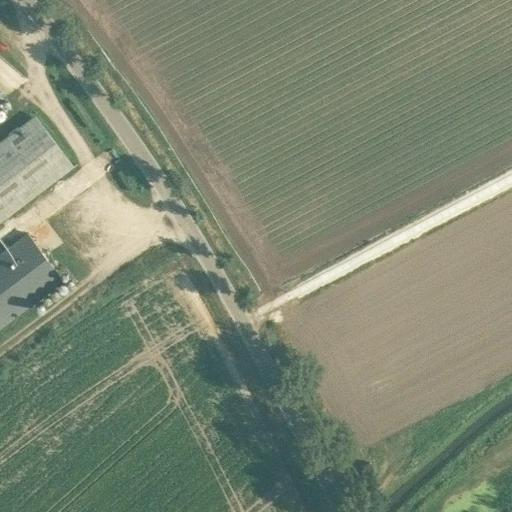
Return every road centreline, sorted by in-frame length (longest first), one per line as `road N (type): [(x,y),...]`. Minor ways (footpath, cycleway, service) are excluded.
road 1 (unclassified): [(342,511),(182,214),(26,0)]
road 2 (track): [(182,214),(0,351)]
